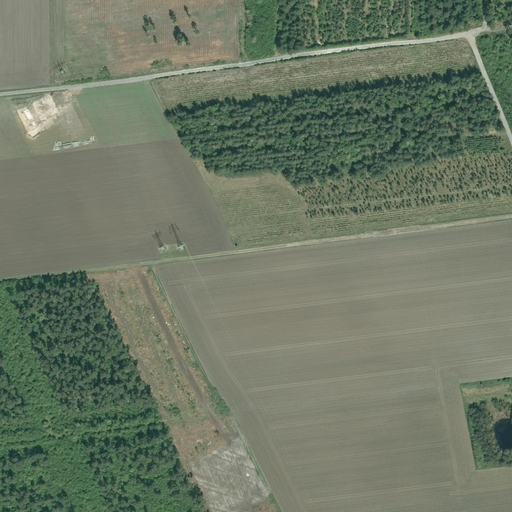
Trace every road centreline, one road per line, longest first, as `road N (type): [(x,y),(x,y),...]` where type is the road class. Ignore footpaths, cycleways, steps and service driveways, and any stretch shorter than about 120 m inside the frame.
road 1 (track): [(0,92),(511,28)]
road 2 (track): [(511,215),(0,279)]
